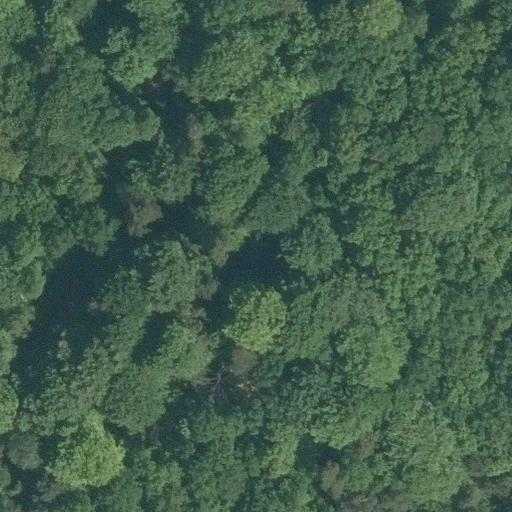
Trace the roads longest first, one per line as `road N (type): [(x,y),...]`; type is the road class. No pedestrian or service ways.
road 1 (track): [(479,511),(480,494),(349,290),(331,162),(288,0)]
road 2 (track): [(340,253),(228,257),(132,345),(68,443),(0,505)]
